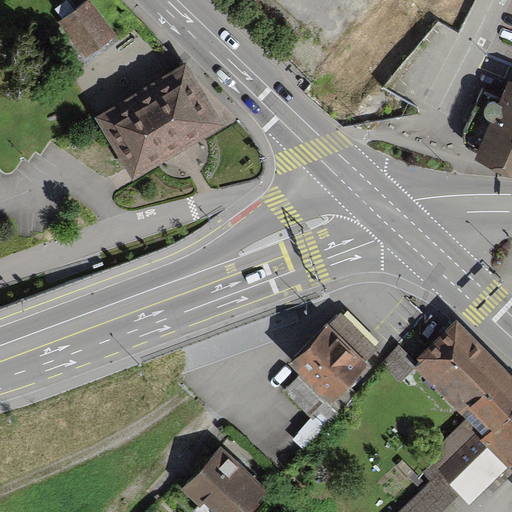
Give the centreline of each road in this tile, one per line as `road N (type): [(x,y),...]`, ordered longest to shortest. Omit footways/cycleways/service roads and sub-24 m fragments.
road 1 (primary): [(0,349),(298,228),(383,207)]
road 2 (track): [(0,490),(87,453),(190,390),(222,413),(117,511)]
road 3 (primary): [(383,207),(168,0)]
road 4 (residential): [(422,242),(364,278),(222,413)]
road 5 (residential): [(0,272),(195,206)]
road 6 (residential): [(383,207),(264,184),(195,206)]
road 7 (residential): [(495,0),(427,139)]
road 8 (primary): [(383,207),(511,203)]
road 9 (primary): [(511,326),(422,242)]
